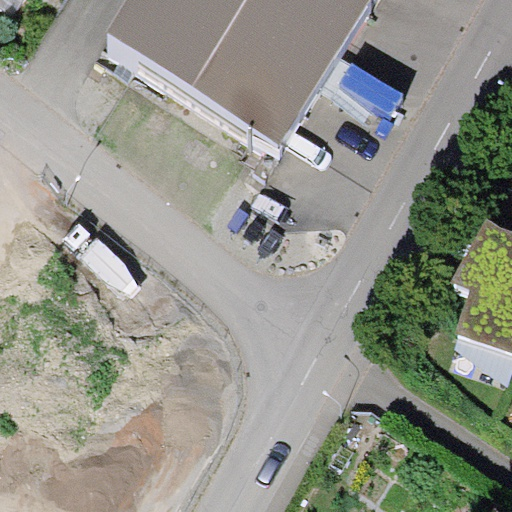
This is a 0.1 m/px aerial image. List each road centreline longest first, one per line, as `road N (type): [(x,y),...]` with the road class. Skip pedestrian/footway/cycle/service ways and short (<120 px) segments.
road 1 (residential): [(0,101),(223,286),(323,348)]
road 2 (residential): [(511,12),(323,348)]
road 3 (residential): [(323,348),(229,511)]
